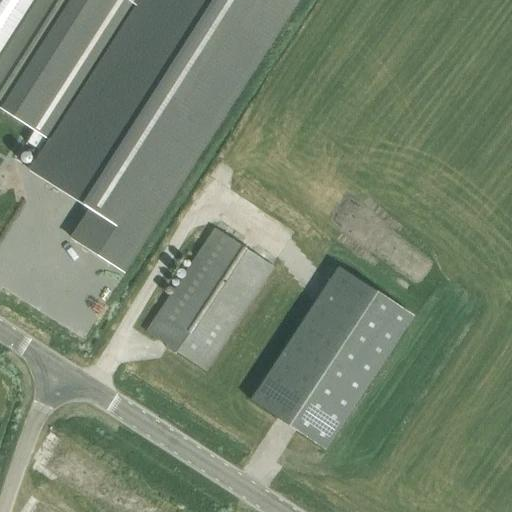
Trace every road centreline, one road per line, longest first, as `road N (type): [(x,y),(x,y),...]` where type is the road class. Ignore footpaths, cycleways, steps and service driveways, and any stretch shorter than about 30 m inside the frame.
road 1 (tertiary): [(289,511),(52,359)]
road 2 (unclassified): [(0,511),(52,359)]
